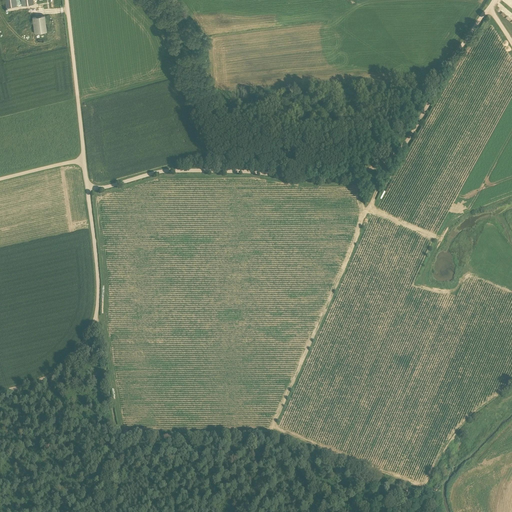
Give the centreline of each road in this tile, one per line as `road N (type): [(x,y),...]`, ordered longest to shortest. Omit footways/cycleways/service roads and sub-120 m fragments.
road 1 (track): [(227,170),(335,179),(395,156),(495,0)]
road 2 (track): [(273,437),(377,191),(377,167)]
road 3 (track): [(95,319),(118,443),(114,511)]
road 4 (track): [(89,191),(65,0)]
road 5 (track): [(89,191),(173,169),(227,170)]
road 6 (track): [(95,319),(89,191)]
road 7 (track): [(0,394),(66,367),(95,319)]
